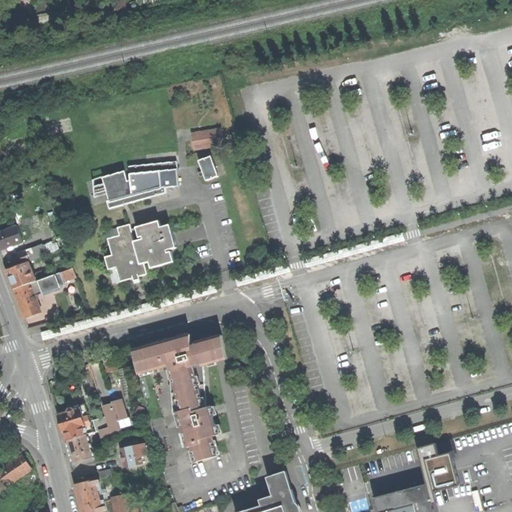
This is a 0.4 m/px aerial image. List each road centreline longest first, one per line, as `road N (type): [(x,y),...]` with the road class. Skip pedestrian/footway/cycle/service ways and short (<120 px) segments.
road 1 (residential): [(301,453),(259,318),(238,302),(29,367)]
road 2 (unclassified): [(511,395),(301,453)]
